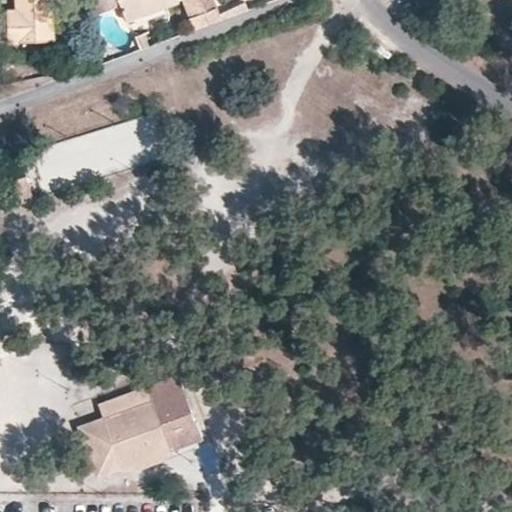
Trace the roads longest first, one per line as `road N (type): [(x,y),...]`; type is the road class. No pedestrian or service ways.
road 1 (track): [(361,0),(341,16),(239,180),(127,195),(106,216),(137,329),(201,376),(221,410),(214,470)]
road 2 (residential): [(511,116),(369,0)]
